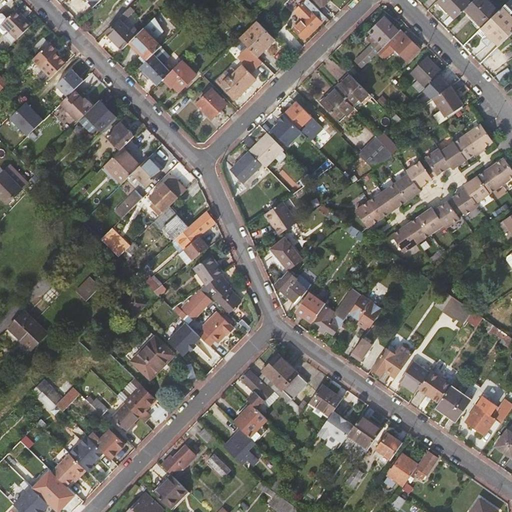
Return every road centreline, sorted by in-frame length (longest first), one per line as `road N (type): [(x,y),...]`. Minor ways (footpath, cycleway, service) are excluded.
road 1 (residential): [(274,322),(511,491)]
road 2 (residential): [(94,511),(274,322)]
road 3 (residential): [(368,0),(203,162)]
road 4 (residential): [(42,0),(203,162)]
road 5 (residential): [(203,162),(274,322)]
road 6 (residential): [(398,0),(511,122)]
